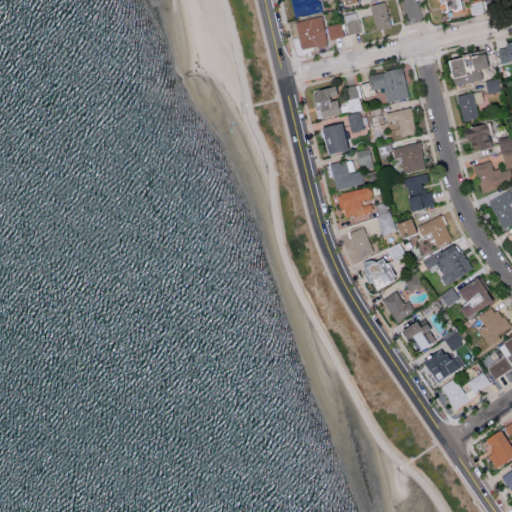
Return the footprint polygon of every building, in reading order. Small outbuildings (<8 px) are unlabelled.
[(288,0),(293,17),(320,11),(317,0),(288,0)] [(437,0),(439,10),(461,8),(460,0),(437,0)] [(369,5),(375,30),(390,26),(384,1),(369,5)] [(361,30),(356,11),(344,14),(349,33),(361,30)] [(295,20),(298,49),(326,45),(322,16),(295,20)] [(343,36),(340,22),(326,25),(329,39),(343,36)] [(511,41),(494,45),(498,62),(511,59),(511,41)] [(486,67),(483,52),(447,59),(453,85),(481,79),(479,69),(486,67)] [(386,102),(408,97),(401,67),(367,75),(370,89),(383,87),(386,102)] [(347,86),(349,98),(358,96),(355,84),(347,86)] [(334,86),(311,90),(313,102),(317,102),(320,117),(339,114),(334,86)] [(456,95),(462,120),(478,116),(475,103),(483,101),(480,89),(456,95)] [(348,110),(360,108),(358,98),(346,101),(348,110)] [(386,129),(380,107),(366,111),(372,133),(386,129)] [(399,134),(415,131),(410,107),(384,112),(386,121),(396,119),(399,134)] [(348,113),(350,131),(363,129),(361,112),(348,113)] [(320,128),(327,154),(347,149),(340,122),(320,128)] [(488,123),(464,127),(468,150),(492,146),(488,123)] [(511,166),(511,139),(511,134),(497,138),(504,168),(511,166)] [(400,157),(402,172),(424,169),(420,142),(391,147),(393,158),(400,157)] [(357,150),(361,169),(373,166),(368,148),(357,150)] [(361,170),(355,171),(351,158),(328,164),(335,190),(364,182),(361,170)] [(472,165),(481,191),(511,180),(511,178),(508,166),(493,171),(489,160),(472,165)] [(404,177),(409,210),(434,205),(431,191),(424,192),(422,183),(428,181),(426,173),(404,177)] [(338,193),(344,218),(373,211),(371,203),(362,205),(361,199),(372,197),(370,186),(338,193)] [(511,188),(488,198),(500,228),(511,223),(511,188)] [(376,216),(381,234),(395,230),(390,212),(376,216)] [(430,232),(435,245),(450,239),(440,214),(416,225),(420,236),(430,232)] [(395,223),(400,238),(415,233),(410,218),(395,223)] [(373,252),(363,226),(349,232),(358,257),(373,252)] [(344,242),(351,261),(358,259),(351,240),(344,242)] [(444,283),(471,270),(461,250),(457,253),(453,244),(422,260),(426,269),(435,264),(444,283)] [(394,279),(383,257),(362,267),(373,290),(394,279)] [(464,318),(491,301),(475,277),(456,289),(465,303),(458,308),(464,318)] [(459,297),(452,286),(439,295),(446,306),(459,297)] [(381,299),(395,322),(414,311),(408,301),(403,304),(395,290),(381,299)] [(477,315),(484,326),(478,330),(486,343),(509,329),(494,304),(477,315)] [(435,339),(425,323),(419,327),(415,320),(398,331),(405,341),(410,338),(419,350),(435,339)] [(450,350),(462,343),(454,331),(443,338),(450,350)] [(511,336),(503,340),(511,359),(511,336)] [(458,354),(449,359),(442,348),(422,360),(435,382),(464,364),(458,354)] [(493,379),(511,368),(504,357),(486,367),(493,379)] [(467,381),(471,388),(463,393),(454,378),(440,387),(452,408),(491,384),(483,371),(467,381)] [(486,455),(493,468),(511,457),(511,451),(500,430),(484,438),(492,452),(486,455)] [(511,468),(500,476),(511,493),(511,468)]
